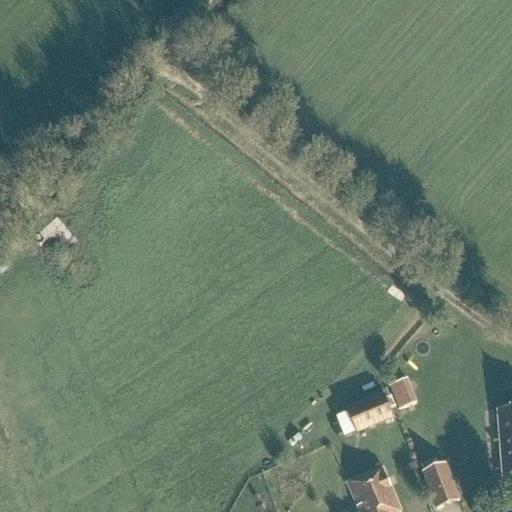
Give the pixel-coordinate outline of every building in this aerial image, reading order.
[(417,405),(408,381),(390,388),(399,412),(417,405)] [(385,399),(348,415),(357,437),(394,422),(385,399)] [(511,410),(496,412),(503,497),(511,495),(511,410)] [(460,502),(446,466),(438,469),(435,461),(422,467),(425,474),(422,475),(436,511),(460,502)] [(400,511),(382,471),(347,486),(358,511),(400,511)]
